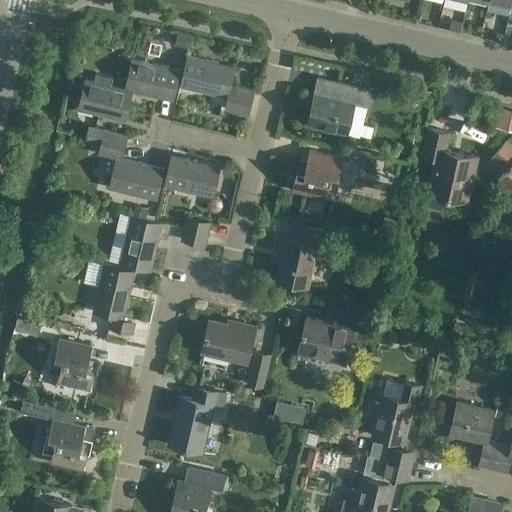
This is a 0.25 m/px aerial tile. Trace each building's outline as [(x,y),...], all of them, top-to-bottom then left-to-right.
[(189,46),(191,34),(178,31),(175,43),(189,46)] [(249,112),(254,89),(231,83),(235,65),(187,54),(180,84),(227,95),(225,106),(249,112)] [(125,86),(132,88),(172,97),(179,68),(132,57),(125,86)] [(132,88),(125,86),(84,77),(77,107),(125,118),(127,109),(132,88)] [(366,104),(370,88),(336,81),(333,95),(314,91),(307,123),(346,132),(353,101),(366,104)] [(467,200),(478,155),(446,148),(449,132),(428,127),(422,154),(435,157),(425,200),(429,206),(441,209),(447,205),(449,195),(467,200)] [(101,139),(124,145),(127,133),(104,128),(101,139)] [(121,157),(124,145),(101,139),(99,151),(115,155),(109,185),(158,197),(165,167),(121,157)] [(511,189),(511,143),(507,139),(490,159),(505,171),(498,178),(511,189)] [(354,185),(360,161),(309,149),(306,162),(299,161),(292,189),(334,198),(335,191),(348,194),(350,185),(354,185)] [(212,194),(219,164),(171,153),(164,183),(212,194)] [(165,237),(168,222),(131,213),(120,262),(149,268),(157,235),(165,237)] [(183,225),(206,231),(209,219),(186,214),(183,225)] [(314,256),(324,258),(330,229),(299,222),(295,239),(281,236),(278,252),(282,253),(277,278),(307,285),(314,256)] [(204,242),(206,231),(183,225),(180,237),(204,242)] [(131,331),(134,319),(122,316),(133,269),(104,262),(93,309),(111,314),(109,325),(131,331)] [(358,337),(363,317),(335,311),(332,322),(307,316),(299,349),(344,360),(350,335),(358,337)] [(241,326),(209,319),(202,350),(246,360),(254,325),(242,322),(241,326)] [(90,388),(97,359),(88,357),(91,345),(59,337),(51,368),(59,370),(57,380),(90,388)] [(264,384),(272,351),(255,347),(247,380),(264,384)] [(415,401),(419,381),(401,377),(397,397),(381,393),(372,433),(404,440),(413,401),(415,401)] [(222,404),(225,392),(196,385),(194,396),(180,393),(168,442),(202,450),(213,402),(222,404)] [(492,467),(498,443),(486,440),(493,409),(457,401),(450,432),(484,440),(479,464),(492,467)] [(83,468),(93,427),(52,417),(44,448),(52,450),(50,460),(83,468)] [(498,443),(492,467),(506,470),(509,459),(511,459),(511,441),(511,446),(498,443)] [(386,459),(410,465),(414,451),(389,445),(386,459)] [(407,478),(410,465),(386,459),(383,473),(407,478)] [(221,489),(224,474),(188,466),(184,485),(177,483),(170,511),(203,511),(209,486),(221,489)] [(386,511),(393,483),(361,476),(352,511),(386,511)] [(80,511),(82,508),(69,505),(69,504),(39,496),(35,511),(80,511)] [(481,511),(484,498),(472,496),(468,511),(434,511),(427,510),(426,511),(481,511)] [(484,498),(481,511),(495,511),(498,502),(484,498)]
